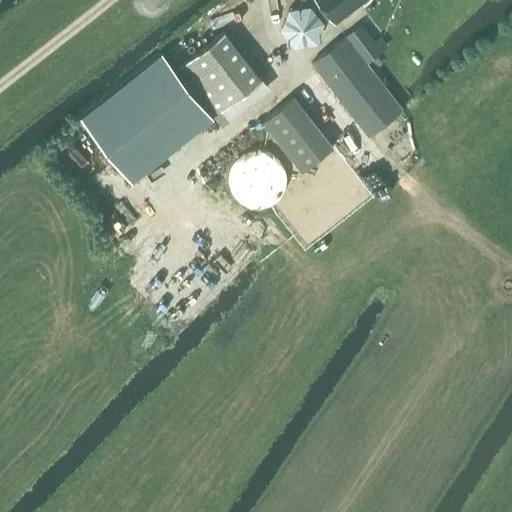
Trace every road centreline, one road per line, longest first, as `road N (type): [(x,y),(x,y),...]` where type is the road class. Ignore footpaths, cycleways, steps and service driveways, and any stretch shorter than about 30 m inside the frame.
road 1 (track): [(511,266),(348,132)]
road 2 (track): [(0,82),(108,0)]
